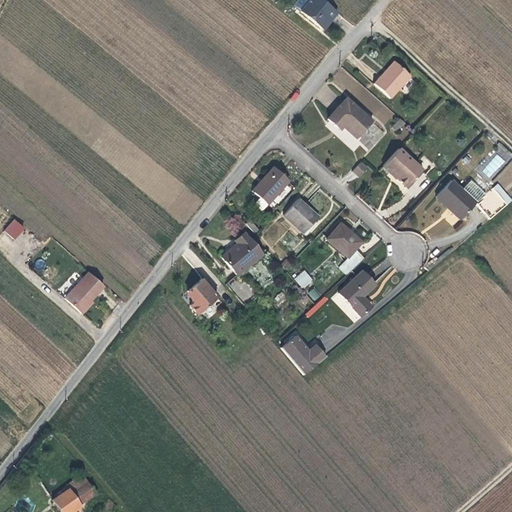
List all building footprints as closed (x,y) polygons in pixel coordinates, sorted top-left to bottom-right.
[(327,24),(335,14),(318,0),(309,0),(299,13),(320,30),(325,23),(327,24)] [(387,101),(409,77),(392,63),(372,85),(387,101)] [(368,151),(383,135),(345,100),(326,120),(337,131),(342,127),(368,151)] [(385,124),(394,113),(384,105),(375,116),(385,124)] [(397,132),(405,123),(399,118),(391,127),(397,132)] [(398,150),(382,167),(389,174),(390,172),(396,177),(395,179),(405,188),(421,171),(398,150)] [(489,180),(506,161),(494,151),(477,170),(489,180)] [(357,178),(366,169),(360,162),(351,172),(357,178)] [(259,197),(268,205),(289,181),(273,167),(262,180),(264,182),(255,192),(259,197)] [(421,171),(405,188),(411,194),(427,177),(421,171)] [(264,182),(262,180),(253,191),(255,192),(264,182)] [(435,198),(447,209),(449,207),(461,219),(475,203),(451,181),(435,198)] [(509,209),(506,206),(492,189),(475,203),(489,220),(492,224),(509,209)] [(261,212),(268,205),(259,197),(253,205),(261,212)] [(282,217),(302,235),(310,227),(317,219),(296,200),(282,217)] [(449,207),(447,209),(459,220),(461,219),(449,207)] [(14,221),(11,224),(21,232),(24,229),(14,221)] [(21,232),(11,224),(4,232),(13,241),(21,232)] [(336,268),(344,276),(361,260),(353,252),(359,245),(347,234),(348,233),(340,225),(325,240),(345,259),(336,268)] [(310,227),(302,235),(305,238),(313,229),(310,227)] [(226,286),(245,309),(256,300),(237,277),(261,257),(242,235),(217,256),(235,278),(226,286)] [(286,271),(292,266),(286,259),(281,263),(286,271)] [(306,270),(294,276),(301,288),(312,282),(306,270)] [(358,319),(367,311),(357,302),(373,286),(359,272),(336,295),(358,319)] [(89,274),(87,276),(102,289),(104,287),(89,274)] [(87,276),(79,285),(94,299),(102,289),(87,276)] [(196,316),(212,302),(216,298),(200,279),(186,291),(192,299),(190,303),(187,306),(196,316)] [(79,285),(70,294),(87,309),(89,307),(88,305),(91,301),(94,299),(79,285)] [(314,287),(307,293),(314,301),(321,296),(314,287)] [(87,309),(70,294),(65,299),(82,315),(87,309)] [(280,349),(303,376),(326,357),(315,344),(307,351),(295,337),(280,349)] [(65,485),(68,489),(79,505),(94,494),(81,474),(65,485)] [(79,505),(68,489),(51,500),(59,511),(72,511),(80,507),(79,505)]
